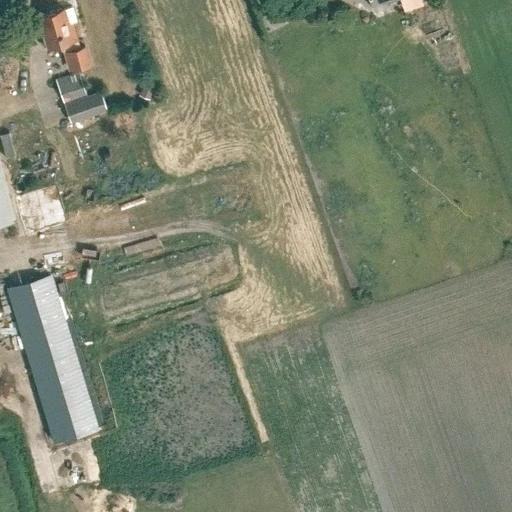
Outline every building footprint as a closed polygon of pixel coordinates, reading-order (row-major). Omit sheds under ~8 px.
[(71,22),(76,20),(73,8),(63,10),(63,8),(39,15),(48,47),(66,42),(73,67),(90,63),(85,47),(79,48),(71,22)] [(0,87),(11,84),(0,47),(0,87)] [(70,123),(106,110),(100,91),(86,96),(78,71),(55,79),(70,123)] [(7,132),(0,133),(0,136),(5,156),(13,154),(7,132)] [(0,160),(0,226),(16,222),(0,160)] [(8,284),(49,441),(95,429),(54,272),(8,284)]
